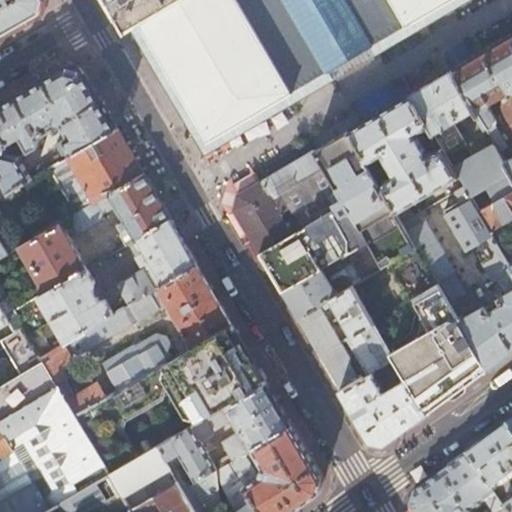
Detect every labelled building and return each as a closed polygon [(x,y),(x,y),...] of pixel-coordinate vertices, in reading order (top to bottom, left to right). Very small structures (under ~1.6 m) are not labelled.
[(0,0),(0,36),(37,14),(40,0),(0,0)] [(111,0),(130,32),(133,31),(132,29),(141,24),(194,117),(186,121),(192,132),(190,134),(190,135),(202,128),(210,143),(294,93),(293,91),(291,92),(236,0),(392,0),(406,24),(405,25),(406,26),(451,0),(111,0)] [(294,93),(406,26),(405,25),(406,24),(392,0),(236,0),(291,92),(293,91),(294,93)] [(130,32),(190,134),(192,132),(186,121),(194,117),(141,24),(132,29),(133,31),(130,32)] [(511,35),(452,70),(475,109),(479,115),(496,143),(501,152),(508,147),(494,124),(496,119),(490,110),(492,103),(502,98),(505,102),(510,99),(508,95),(511,93),(511,89),(511,157),(506,161),(511,170),(511,35)] [(25,90),(0,104),(0,171),(11,191),(32,179),(18,156),(19,153),(13,142),(18,138),(25,149),(27,153),(37,147),(40,137),(50,131),(48,127),(55,123),(60,125),(61,125),(64,130),(68,136),(62,140),(62,142),(56,145),(62,155),(68,157),(117,128),(83,69),(68,65),(25,90)] [(475,109),(452,70),(431,82),(409,95),(429,127),(433,134),(443,150),(458,177),(464,186),(472,199),(486,191),(494,204),(511,192),(511,170),(506,161),(501,152),(496,143),(492,146),(474,156),(454,122),(464,116),(475,109)] [(378,113),(349,130),(398,213),(458,177),(443,150),(427,154),(416,134),(429,127),(409,95),(378,113)] [(68,157),(95,202),(144,173),(134,156),(117,128),(68,157)] [(398,213),(349,130),(327,143),(314,150),(338,192),(330,196),(338,209),(336,210),(340,218),(349,213),(366,242),(382,269),(386,267),(419,248),(403,222),(398,213)] [(13,142),(19,153),(25,149),(18,138),(13,142)] [(260,254),(336,210),(338,209),(330,196),(338,192),(314,150),(261,181),(237,195),(234,210),(235,211),(260,254)] [(47,161),(51,167),(59,163),(55,156),(47,161)] [(48,169),(60,189),(72,182),(60,162),(59,163),(51,167),(48,169)] [(0,259),(16,249),(13,244),(5,249),(0,239),(0,171),(0,259)] [(75,214),(65,220),(68,225),(71,223),(76,231),(83,231),(102,221),(103,213),(116,206),(125,221),(117,225),(122,234),(120,236),(126,246),(130,243),(171,219),(162,203),(144,173),(95,202),(75,214)] [(237,195),(261,181),(258,177),(234,191),(230,210),(232,213),(235,211),(234,210),(237,195)] [(472,199),(464,186),(455,191),(461,200),(444,210),(468,251),(473,248),(494,283),(499,280),(507,293),(494,301),(498,307),(489,313),(485,307),(483,307),(478,299),(485,295),(480,289),(468,296),(453,273),(455,271),(425,221),(423,222),(418,214),(403,222),(419,248),(489,369),(511,352),(511,266),(511,267),(507,259),(503,251),(491,232),(479,212),(472,199)] [(511,192),(494,204),(479,212),(491,232),(511,218),(511,192)] [(273,277),(282,291),(320,268),(308,247),(335,232),(347,253),(351,251),(366,242),(349,213),(340,218),(336,210),(260,254),(273,277)] [(188,248),(171,219),(130,243),(145,269),(117,286),(129,306),(198,265),(188,248)] [(19,248),(46,293),(88,268),(61,223),(19,248)] [(366,242),(351,251),(367,278),(382,269),(366,242)] [(511,248),(511,246),(503,251),(507,259),(511,256),(511,248)] [(489,369),(419,248),(386,267),(417,320),(409,335),(388,348),(395,360),(400,369),(427,414),(489,369)] [(77,415),(107,397),(98,383),(78,396),(69,380),(72,379),(68,372),(68,371),(68,370),(68,369),(68,368),(69,367),(69,366),(69,365),(70,365),(70,364),(71,364),(71,363),(71,362),(72,362),(72,361),(73,361),(73,360),(74,360),(75,360),(75,359),(74,357),(129,325),(129,326),(167,304),(186,336),(175,343),(181,353),(232,323),(218,300),(198,265),(129,306),(115,314),(43,357),(51,370),(60,386),(69,401),(77,415)] [(46,293),(16,311),(25,327),(43,357),(115,314),(108,302),(103,299),(101,300),(93,286),(95,285),(95,279),(88,268),(46,293)] [(292,308),(298,319),(352,287),(364,280),(361,273),(349,281),(347,278),(341,276),(329,283),(320,268),(282,291),(292,308)] [(335,381),(341,391),(359,381),(350,366),(352,363),(322,313),(334,305),(352,336),(347,339),(369,375),(377,370),(395,360),(388,348),(352,287),(298,319),(335,381)] [(0,329),(8,325),(13,333),(25,327),(16,311),(8,298),(4,301),(0,293),(0,329)] [(247,349),(232,323),(181,353),(173,358),(157,368),(150,372),(119,390),(108,397),(107,397),(77,415),(112,473),(138,458),(125,437),(116,434),(113,429),(115,422),(120,419),(128,421),(185,388),(193,402),(186,406),(197,424),(267,382),(254,361),(245,360),(241,353),(247,349)] [(0,422),(60,386),(51,370),(43,357),(25,327),(13,333),(1,341),(22,376),(0,388),(0,422)] [(103,364),(119,390),(150,372),(157,368),(173,358),(168,350),(172,348),(165,336),(157,335),(142,343),(146,349),(139,353),(135,347),(135,346),(103,364)] [(142,343),(135,347),(139,353),(146,349),(142,343)] [(252,357),(247,349),(241,353),(245,360),(254,361),(252,357)] [(385,445),(427,414),(400,369),(387,376),(390,382),(386,385),(388,390),(384,392),(376,379),(380,376),(377,370),(369,375),(359,381),(341,391),(371,442),(385,445)] [(197,424),(158,446),(167,461),(178,454),(196,483),(217,470),(208,454),(209,453),(203,442),(213,436),(213,432),(234,420),(241,431),(222,443),(233,461),(236,459),(253,449),(292,426),(283,411),(267,382),(197,424)] [(69,401),(60,386),(0,422),(0,511),(46,511),(112,473),(77,415),(69,401)] [(235,471),(261,511),(294,511),(320,494),(323,479),(312,460),(292,426),(253,449),(262,463),(261,479),(258,481),(253,473),(247,477),(236,459),(233,461),(230,462),(235,471)] [(511,511),(511,432),(509,428),(491,441),(468,458),(499,502),(511,493),(511,488),(511,487),(511,485),(511,503),(504,509),(506,511),(511,511)] [(138,458),(112,473),(134,511),(197,511),(184,489),(167,461),(158,446),(138,458)] [(506,511),(504,509),(499,502),(468,458),(414,497),(410,510),(411,511),(506,511)] [(184,489),(197,511),(261,511),(235,471),(225,478),(231,488),(225,492),(237,511),(225,511),(227,511),(220,500),(217,470),(196,483),(184,489)] [(134,511),(112,473),(46,511),(134,511)]
